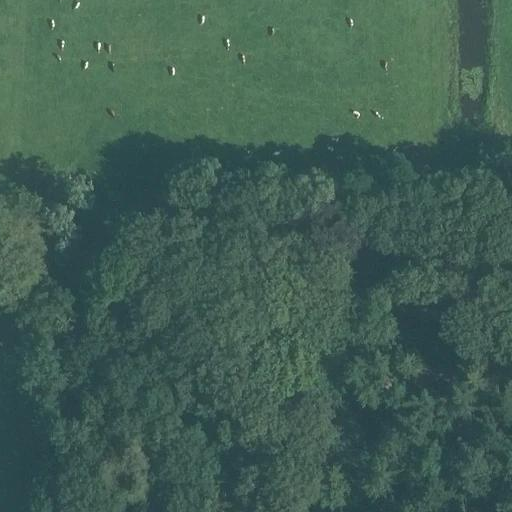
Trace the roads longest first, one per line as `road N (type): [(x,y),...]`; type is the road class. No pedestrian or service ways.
road 1 (track): [(0,203),(511,179)]
road 2 (track): [(511,309),(409,310),(131,270)]
road 3 (track): [(131,270),(178,293),(246,366),(294,444),(305,511)]
road 4 (track): [(0,253),(78,254),(131,270)]
